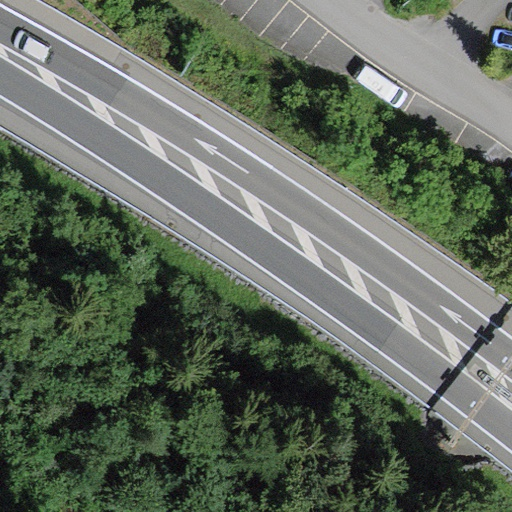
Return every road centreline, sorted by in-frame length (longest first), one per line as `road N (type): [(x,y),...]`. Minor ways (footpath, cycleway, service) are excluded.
road 1 (trunk): [(0,76),(313,282),(511,429)]
road 2 (trunk): [(511,360),(376,257),(210,148),(0,24)]
